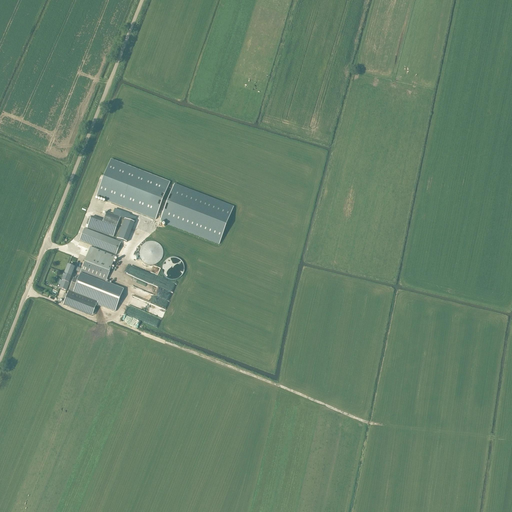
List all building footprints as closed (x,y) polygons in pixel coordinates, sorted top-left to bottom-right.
[(97,197),(155,220),(170,182),(111,159),(97,197)] [(175,184),(160,222),(219,245),(234,207),(175,184)] [(88,228),(109,236),(113,237),(120,217),(106,212),(105,215),(103,221),(92,217),(88,228)] [(132,258),(144,221),(135,218),(129,234),(128,233),(121,254),(132,258)] [(80,241),(91,245),(116,255),(121,243),(84,228),(80,241)] [(140,253),(140,254),(140,255),(140,256),(140,257),(140,258),(141,259),(142,260),(143,261),(143,262),(144,263),(145,263),(146,264),(147,264),(148,264),(149,265),(150,265),(151,265),(152,265),(153,265),(154,265),(155,265),(156,264),(157,264),(158,263),(159,262),(160,261),(161,261),(161,260),(162,259),(162,258),(163,257),(163,256),(163,255),(163,254),(163,253),(163,252),(163,251),(163,250),(162,249),(162,248),(161,247),(161,246),(160,245),(159,245),(159,244),(158,243),(157,243),(156,242),(155,242),(154,242),(153,242),(152,242),(151,241),(150,242),(149,242),(148,242),(147,242),(146,243),(145,243),(144,244),(143,245),(142,246),(142,247),(141,248),(141,249),(140,250),(140,251),(140,252),(140,253)] [(116,257),(90,247),(82,269),(80,273),(105,283),(116,257)] [(82,269),(74,266),(74,267),(68,265),(62,280),(59,288),(66,290),(69,283),(74,271),(80,273),(82,269)] [(127,268),(123,282),(143,288),(140,299),(156,304),(154,310),(150,309),(148,313),(151,314),(151,312),(155,313),(154,316),(163,319),(166,309),(163,308),(166,299),(167,299),(170,292),(167,291),(170,281),(127,268)] [(74,278),(63,305),(80,311),(92,316),(97,305),(115,312),(124,289),(107,283),(104,285),(80,275),(79,277),(77,276),(75,279),(74,278)] [(122,315),(120,318),(130,321),(129,324),(134,326),(136,320),(122,315)]
